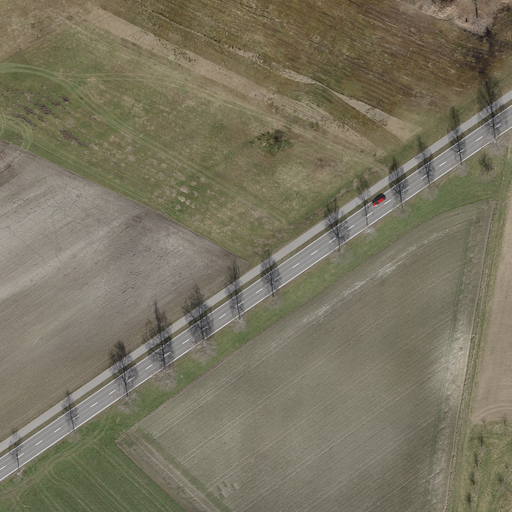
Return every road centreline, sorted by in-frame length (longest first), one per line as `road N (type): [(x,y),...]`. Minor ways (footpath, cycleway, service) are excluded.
road 1 (secondary): [(0,470),(511,116)]
road 2 (track): [(449,511),(511,136)]
